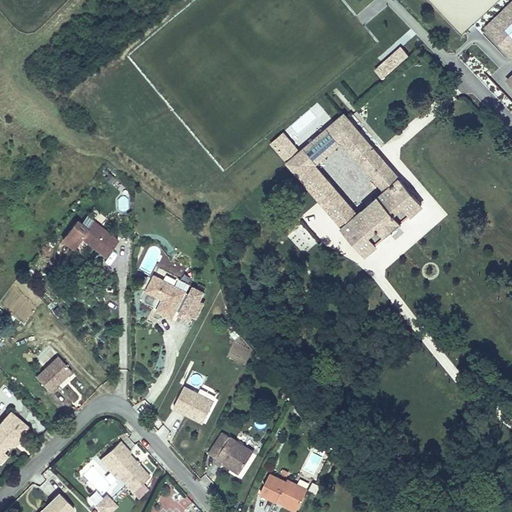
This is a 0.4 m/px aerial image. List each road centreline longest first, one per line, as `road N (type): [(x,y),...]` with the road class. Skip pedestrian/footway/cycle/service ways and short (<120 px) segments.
road 1 (unknown): [(511,439),(393,305),(377,268),(310,220)]
road 2 (residential): [(215,511),(130,416),(111,406),(90,411),(0,498)]
